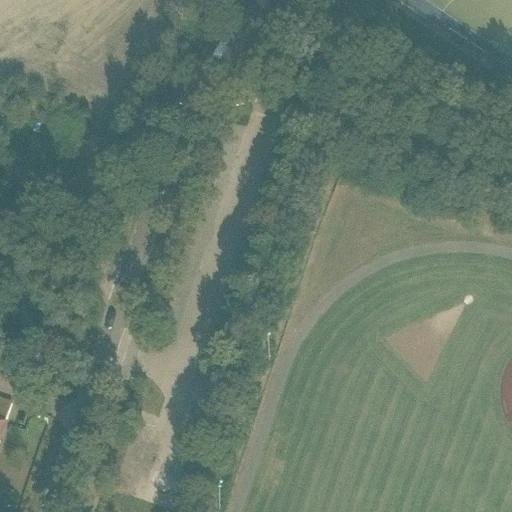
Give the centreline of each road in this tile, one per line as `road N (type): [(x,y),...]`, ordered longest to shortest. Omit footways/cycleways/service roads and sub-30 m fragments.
road 1 (secondary): [(124,285),(168,152),(250,0)]
road 2 (secondary): [(51,511),(124,285)]
road 3 (unclassified): [(0,240),(124,285)]
